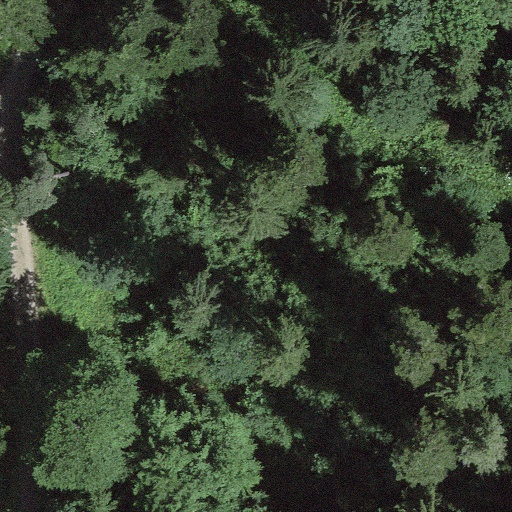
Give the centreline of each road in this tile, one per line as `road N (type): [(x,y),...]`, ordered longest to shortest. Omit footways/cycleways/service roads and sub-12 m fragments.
road 1 (track): [(34,511),(14,247)]
road 2 (track): [(14,247),(12,105),(23,57),(44,24)]
